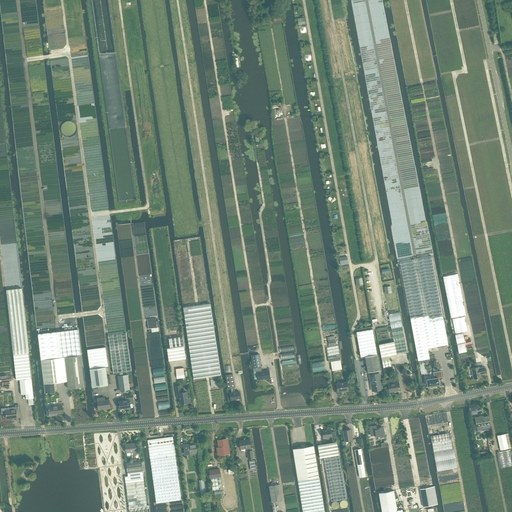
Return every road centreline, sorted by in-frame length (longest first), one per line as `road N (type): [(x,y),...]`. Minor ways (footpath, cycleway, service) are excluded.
road 1 (track): [(257,163),(279,356),(261,359),(204,0)]
road 2 (unclassified): [(0,434),(426,403),(511,387)]
road 3 (track): [(113,394),(62,0)]
road 4 (track): [(241,390),(177,0)]
road 5 (track): [(391,340),(328,0)]
road 6 (track): [(351,337),(358,315),(303,0)]
road 7 (track): [(321,333),(266,0)]
road 8 (track): [(511,367),(457,82)]
road 9 (track): [(90,215),(148,207),(118,0)]
road 10 (track): [(157,423),(130,225)]
road 11 (unclassified): [(511,159),(478,0)]
road 12 (track): [(14,380),(0,250)]
